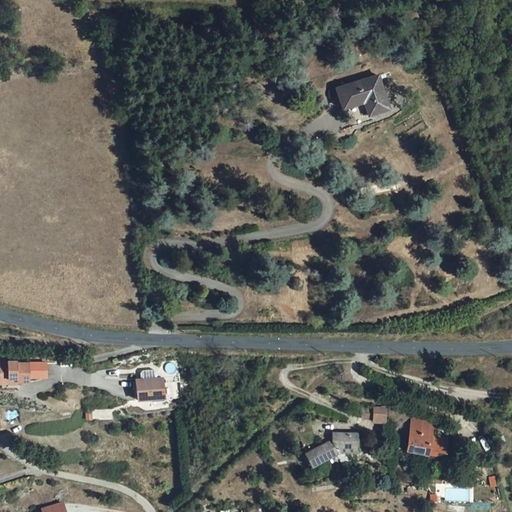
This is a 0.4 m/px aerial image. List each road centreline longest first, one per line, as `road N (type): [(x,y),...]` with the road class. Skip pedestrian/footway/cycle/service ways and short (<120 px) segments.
road 1 (tertiary): [(0,315),(155,341),(511,349)]
road 2 (residential): [(149,511),(132,494),(40,471),(0,444)]
road 3 (track): [(370,348),(362,360),(283,372),(283,384),(337,410)]
road 4 (track): [(351,361),(357,376),(455,416),(472,429),(456,437)]
road 5 (track): [(362,360),(444,391),(511,398)]
